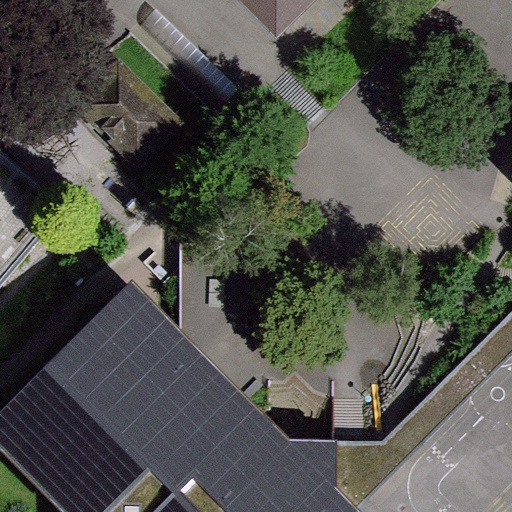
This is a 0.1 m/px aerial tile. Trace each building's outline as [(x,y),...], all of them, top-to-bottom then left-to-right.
[(222,0),(271,51),(325,0),(222,0)] [(194,131),(117,55),(71,102),(149,178),(194,131)] [(0,170),(0,303),(65,224),(0,170)] [(181,326),(145,288),(0,431),(0,440),(68,511),(362,511),(361,511),(315,464),(181,326)] [(315,464),(361,511),(511,365),(511,330),(391,450),(315,464)]
